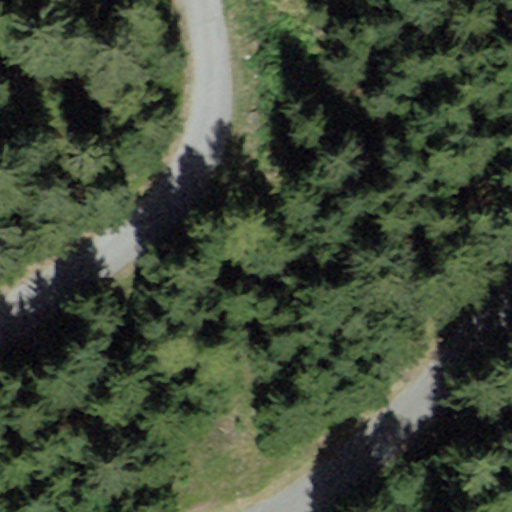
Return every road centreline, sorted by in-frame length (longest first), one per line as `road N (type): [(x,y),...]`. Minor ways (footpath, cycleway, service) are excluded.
road 1 (unclassified): [(0,321),(138,227),(205,148),(217,92),(197,0)]
road 2 (unclassified): [(511,293),(412,416),(343,479),(290,511)]
